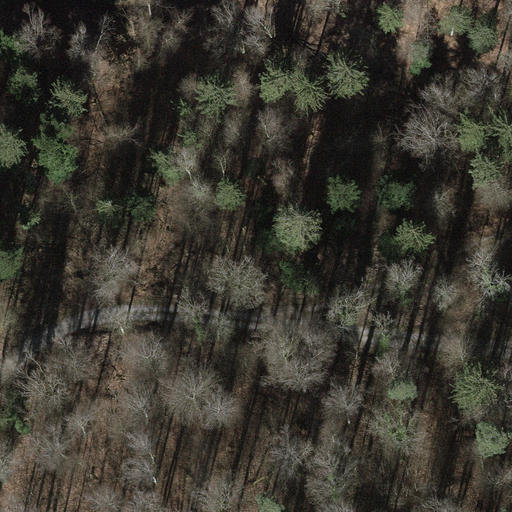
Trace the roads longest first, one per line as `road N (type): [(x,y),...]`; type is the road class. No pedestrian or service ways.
road 1 (track): [(511,346),(133,304),(41,335),(0,375)]
road 2 (track): [(325,322),(511,233)]
